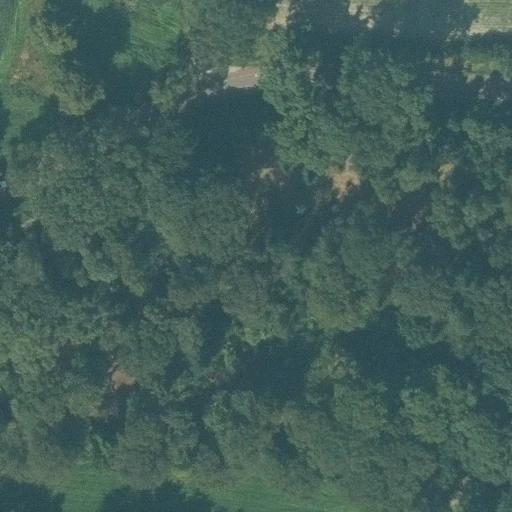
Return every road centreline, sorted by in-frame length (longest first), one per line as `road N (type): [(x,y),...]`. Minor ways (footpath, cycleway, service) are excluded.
road 1 (tertiary): [(511,89),(304,76),(213,89),(172,104)]
road 2 (tertiary): [(0,189),(172,104)]
